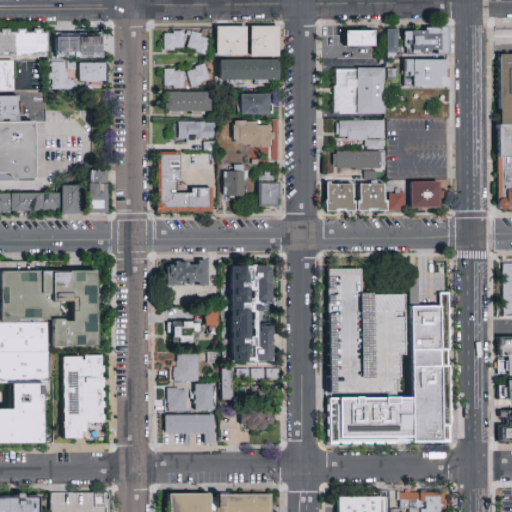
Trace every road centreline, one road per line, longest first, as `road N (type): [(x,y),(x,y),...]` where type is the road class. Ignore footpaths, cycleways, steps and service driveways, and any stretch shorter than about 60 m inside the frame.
road 1 (residential): [(0,469),(511,467)]
road 2 (residential): [(129,5),(133,511)]
road 3 (secondary): [(0,239),(471,234)]
road 4 (residential): [(304,468),(301,0)]
road 5 (secondary): [(129,5),(511,2)]
road 6 (secondary): [(471,234),(472,511)]
road 7 (secondary): [(470,0),(471,138)]
road 8 (secondary): [(0,5),(129,5)]
